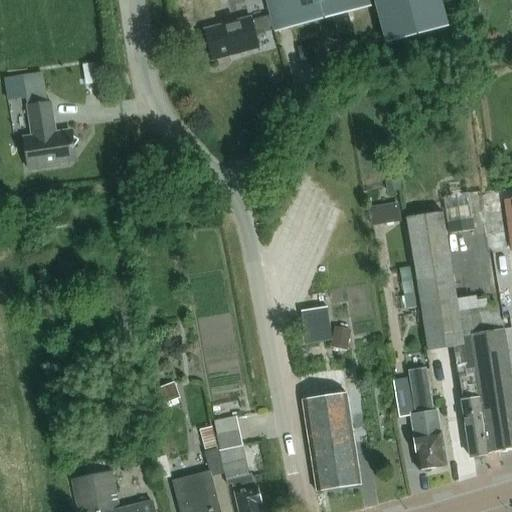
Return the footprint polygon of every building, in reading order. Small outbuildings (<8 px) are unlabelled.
[(266,0),(271,16),(252,21),(251,18),(205,30),(213,62),(259,49),(256,36),(275,30),(275,32),(372,6),(370,0),(266,0)] [(376,0),(388,42),(450,25),(443,0),(376,0)] [(23,138),(28,169),(63,164),(79,141),(65,132),(56,133),(51,103),(28,106),(32,137),(23,138)] [(395,171),(383,173),(387,193),(400,191),(395,171)] [(335,193),(337,187),(326,182),(303,232),(328,243),(348,198),(335,193)] [(469,195),(443,199),(449,236),(474,232),(469,195)] [(511,199),(503,201),(510,254),(511,253),(511,199)] [(371,226),(401,222),(399,204),(383,206),(369,208),(371,226)] [(443,212),(406,218),(420,298),(456,292),(443,212)] [(411,267),(400,269),(407,308),(418,306),(411,267)] [(304,345),(329,341),(327,329),(330,329),(327,308),(300,312),(304,332),(301,332),(304,345)] [(334,327),(331,342),(348,345),(351,331),(334,327)] [(511,382),(504,330),(476,334),(496,453),(511,450),(511,382)] [(464,336),(453,338),(454,347),(470,457),(473,457),(488,454),(496,453),(476,334),(464,336)] [(408,371),(410,379),(393,382),(399,418),(411,416),(415,437),(414,437),(419,471),(447,466),(441,433),(437,411),(434,412),(427,368),(408,371)] [(174,382),(159,388),(165,404),(181,398),(174,382)] [(317,491),(361,485),(347,394),(303,401),(317,491)] [(240,430),(217,435),(220,451),(243,446),(242,441),(241,433),(240,430)] [(210,471),(172,481),(180,511),(221,511),(212,477),(224,474),(217,449),(205,452),(210,471)] [(246,460),(223,465),(227,481),(228,485),(232,484),(238,511),(267,511),(264,497),(261,498),(259,486),(254,487),(251,474),(250,475),(246,460)] [(154,511),(152,502),(120,510),(112,471),(72,480),(79,511),(154,511)]
